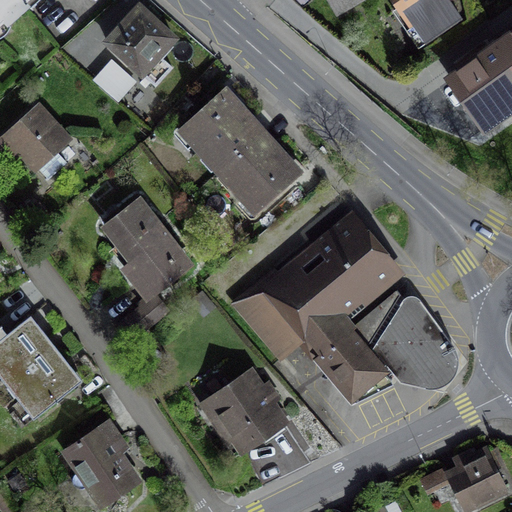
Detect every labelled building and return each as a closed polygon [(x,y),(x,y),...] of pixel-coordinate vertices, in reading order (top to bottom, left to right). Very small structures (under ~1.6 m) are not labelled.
[(0,0),(0,66),(71,0),(0,0)] [(191,48),(142,0),(125,0),(69,57),(138,124),(159,103),(151,95),(158,89),(164,94),(183,75),(174,65),(191,48)] [(482,34),(460,0),(393,0),(434,64),(482,34)] [(511,50),(491,64),(511,95),(511,50)] [(322,184),(240,98),(186,141),(267,228),(322,184)] [(93,158),(49,101),(1,139),(45,195),(93,158)] [(207,274),(148,199),(98,238),(157,313),(207,274)] [(398,272),(347,210),(232,304),(283,366),(307,347),(314,356),(352,325),(344,316),(398,272)] [(394,377),(369,345),(400,295),(397,289),(352,325),(314,356),(350,400),(394,377)] [(404,298),(400,295),(369,345),(394,377),(400,383),(418,387),(425,389),(432,390),(441,387),(447,384),(453,379),(456,373),(458,366),(458,361),(458,354),(454,348),(443,333),(418,299),(414,297),(409,297),(404,298)] [(82,380),(31,315),(0,339),(0,372),(35,417),(82,380)] [(309,440),(267,376),(213,412),(254,476),(309,440)] [(121,442),(108,423),(68,450),(102,504),(137,480),(115,447),(121,442)] [(502,511),(511,508),(511,486),(499,458),(455,477),(470,511),(502,511)]
